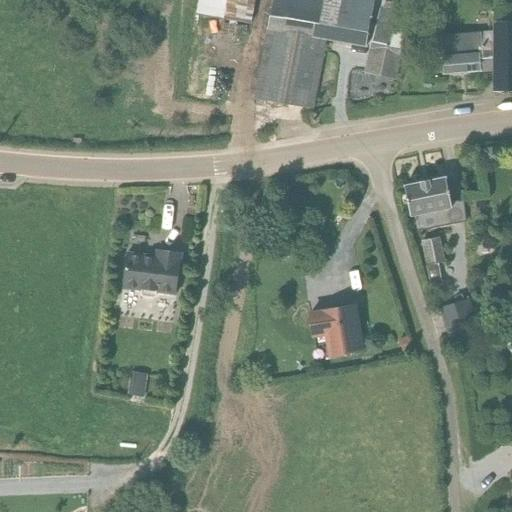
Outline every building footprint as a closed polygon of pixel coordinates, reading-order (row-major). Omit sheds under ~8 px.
[(222,0),(220,16),(243,20),(245,0),(222,0)] [(272,0),(254,98),(310,108),(322,42),(364,48),(375,2),(363,0),(272,0)] [(371,42),(364,74),(393,81),(400,48),(413,51),(420,17),(378,9),(371,42)] [(442,74),(494,72),(494,93),(511,93),(511,22),(492,23),(493,32),(440,37),(442,74)] [(445,178),(404,186),(410,218),(415,217),(451,210),(445,178)] [(451,210),(415,217),(418,232),(454,225),(451,210)] [(452,298),(438,239),(421,241),(434,303),(452,298)] [(155,259),(126,255),(121,289),(174,297),(180,257),(155,253),(155,259)] [(468,300),(440,311),(450,336),(477,326),(468,300)] [(324,337),(328,359),(364,352),(355,305),(306,313),(311,340),(324,337)] [(134,371),(130,393),(147,396),(150,374),(134,371)]
